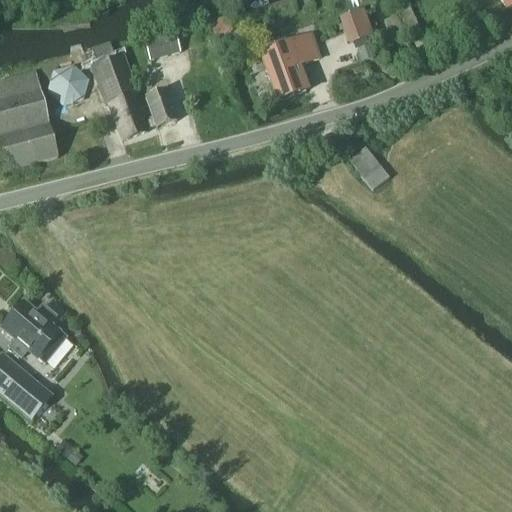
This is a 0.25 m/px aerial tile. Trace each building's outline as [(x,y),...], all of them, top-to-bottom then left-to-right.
[(511,0),(497,0),(504,12),(511,7),(511,0)] [(362,13),(342,20),(351,45),(371,37),(362,13)] [(148,64),(180,56),(175,36),(143,44),(148,64)] [(295,71),(318,62),(309,39),(258,58),(276,105),(304,95),(295,71)] [(150,131),(148,125),(143,127),(132,98),(136,97),(122,58),(114,61),(108,45),(90,52),(96,68),(89,70),(103,108),(107,107),(120,144),(146,135),(145,133),(150,131)] [(369,51),(358,54),(362,65),(372,62),(369,51)] [(91,85),(76,70),(56,75),(50,97),(63,112),(86,106),(91,85)] [(0,170),(1,175),(56,160),(33,73),(0,81),(0,170)] [(148,125),(150,131),(154,130),(155,132),(175,124),(164,94),(144,101),(152,123),(148,125)] [(372,194),(387,181),(364,152),(348,165),(372,194)] [(41,309),(35,316),(22,306),(1,332),(15,344),(9,351),(21,361),(27,354),(44,368),(66,342),(49,328),(55,320),(41,309)] [(0,360),(0,398),(29,423),(31,424),(51,399),(2,359),(0,360)] [(65,461),(66,462),(73,453),(72,453),(63,445),(62,445),(60,448),(56,453),(57,454),(65,461)] [(82,460),(73,453),(66,462),(75,469),(82,460)]
